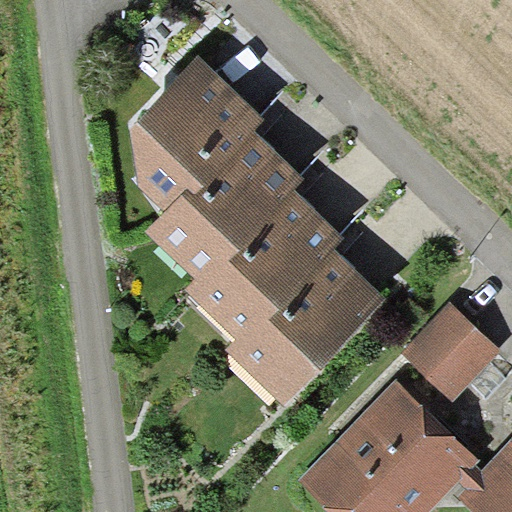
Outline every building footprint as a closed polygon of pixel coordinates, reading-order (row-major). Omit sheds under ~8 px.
[(254,136),(266,126),(200,61),(137,134),(139,193),(167,220),(254,136)] [(296,195),(303,187),(254,136),(167,220),(148,237),(198,288),(296,195)] [(334,252),(344,242),(296,195),(198,288),(189,297),(237,347),(334,252)] [(284,412),(389,307),(334,252),(237,347),(228,357),(284,412)] [(455,398),(497,351),(459,313),(413,360),(455,398)] [(403,388),(305,486),(328,511),(428,511),(474,462),(403,388)] [(467,511),(511,511),(511,463),(464,509),(467,511)]
